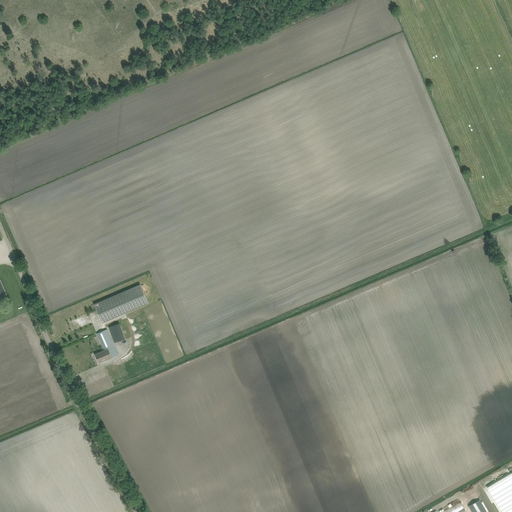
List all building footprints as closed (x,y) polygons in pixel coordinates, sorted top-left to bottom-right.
[(140,284),(94,304),(102,323),(148,303),(140,284)] [(109,327),(114,343),(125,339),(120,323),(109,327)] [(95,354),(99,363),(112,358),(118,355),(107,329),(97,334),(104,350),(95,354)] [(511,511),(511,472),(487,487),(501,511),(511,511)] [(456,499),(444,506),(446,508),(458,501),(456,499)] [(468,506),(471,511),(486,511),(480,500),(468,506)] [(466,511),(462,502),(441,511),(466,511)]
